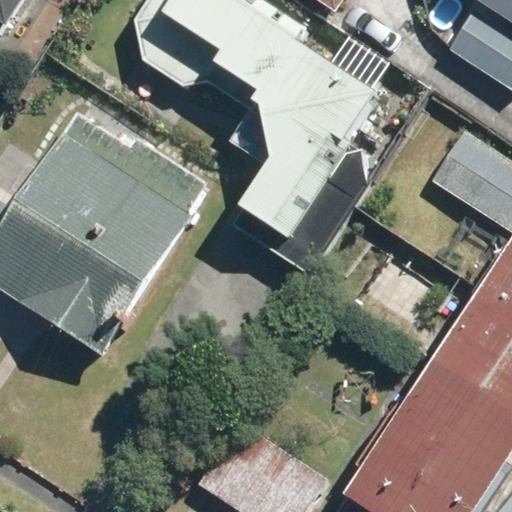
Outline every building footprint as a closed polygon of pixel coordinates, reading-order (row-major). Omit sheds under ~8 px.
[(0,0),(0,20),(13,29),(32,0),(0,0)] [(243,224),(302,263),(404,112),(382,97),(383,97),(241,0),(164,0),(140,35),(253,112),(234,144),(279,171),(243,224)] [(313,0),(340,17),(350,0),(313,0)] [(511,0),(503,15),(511,21),(511,0)] [(511,36),(478,16),(456,53),(511,87),(511,36)] [(16,223),(0,248),(0,302),(106,369),(216,194),(142,147),(134,159),(78,124),(16,223)] [(511,164),(471,138),(441,183),(511,229),(511,164)] [(0,248),(16,223),(0,212),(0,248)] [(502,511),(511,497),(511,273),(353,511),(502,511)] [(224,511),(318,511),(331,491),(229,427),(189,490),(224,511)]
